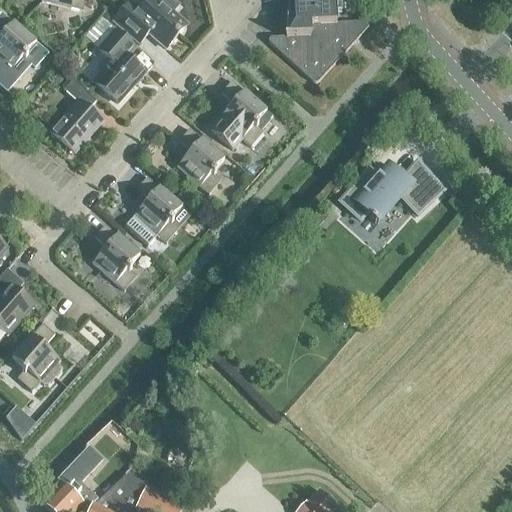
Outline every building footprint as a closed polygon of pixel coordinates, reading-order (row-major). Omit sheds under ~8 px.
[(41,0),(41,4),(80,14),(83,0),(41,0)] [(165,51),(178,36),(180,33),(182,30),(181,26),(180,22),(177,19),(172,15),(173,14),(173,13),(177,9),(167,0),(163,0),(161,3),(160,3),(159,4),(154,0),(150,0),(139,13),(130,5),(113,25),(138,47),(139,46),(136,44),(143,36),(148,36),(165,51)] [(317,85),(318,84),(367,30),(368,29),(368,28),(368,27),(368,26),(367,25),(367,24),(365,24),(364,24),(336,25),(334,0),(292,0),(294,39),(270,40),(269,40),(268,41),(268,42),(267,43),(268,44),(268,45),(311,84),(312,85),(313,85),(315,85),(316,85),(317,85)] [(0,64),(18,80),(30,67),(25,62),(27,60),(24,57),(35,45),(13,25),(12,26),(0,15),(0,36),(1,38),(0,39),(0,64)] [(94,48),(101,40),(92,31),(85,39),(94,48)] [(93,85),(117,106),(144,76),(125,61),(134,50),(115,33),(98,52),(111,64),(93,85)] [(73,156),(101,124),(87,112),(95,103),(71,82),(63,92),(77,105),(50,135),(73,156)] [(234,149),(239,143),(241,142),(243,143),(250,150),(251,149),(250,148),(250,147),(261,135),(259,133),(272,119),(231,84),(220,96),(228,102),(232,106),(227,113),(219,122),(219,123),(210,133),(232,152),(234,149)] [(206,197),(218,183),(213,179),(215,176),(212,174),(223,162),(201,142),(200,143),(188,132),(178,144),(190,155),(176,170),(206,197)] [(366,215),(369,218),(368,220),(374,225),(376,224),(377,225),(400,199),(417,218),(443,193),(417,164),(402,180),(386,166),(374,180),(367,173),(339,204),(347,212),(360,223),(366,215)] [(147,249),(156,238),(164,245),(176,231),(171,227),(173,224),(170,222),(181,210),(158,190),(158,191),(146,180),(135,192),(147,203),(124,229),(147,249)] [(466,187),(458,194),(470,207),(478,199),(466,187)] [(322,222),(312,213),(303,225),(312,233),(322,222)] [(122,293),(134,280),(129,275),(131,273),(128,270),(139,258),(116,238),(116,239),(104,228),(93,240),(105,251),(91,266),(122,293)] [(0,278),(0,333),(6,338),(21,321),(19,319),(30,306),(11,289),(16,283),(5,273),(0,278)] [(30,338),(11,361),(23,372),(21,375),(23,376),(18,382),(32,394),(40,385),(44,388),(49,388),(60,374),(60,370),(56,366),(59,363),(43,350),(54,337),(42,327),(31,339),(30,338)] [(32,423),(23,415),(13,426),(22,434),(32,423)] [(92,475),(111,455),(102,447),(83,467),(92,475)] [(80,505),(93,492),(82,481),(89,474),(79,464),(59,485),(61,488),(43,507),(47,511),(75,511),(81,506),(80,505)] [(181,511),(185,506),(126,477),(90,511),(89,511),(181,511)] [(331,511),(335,509),(317,493),(300,511),(331,511)]
